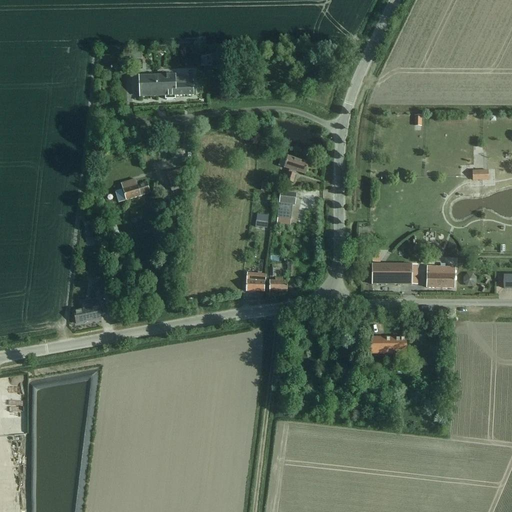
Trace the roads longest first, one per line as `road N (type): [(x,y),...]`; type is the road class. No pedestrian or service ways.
road 1 (tertiary): [(0,357),(334,297)]
road 2 (residential): [(340,129),(274,107),(137,121)]
road 3 (track): [(276,310),(253,511)]
road 4 (unclassified): [(511,303),(334,297)]
road 5 (tertiary): [(334,297),(340,129)]
road 6 (tertiary): [(340,129),(394,0)]
